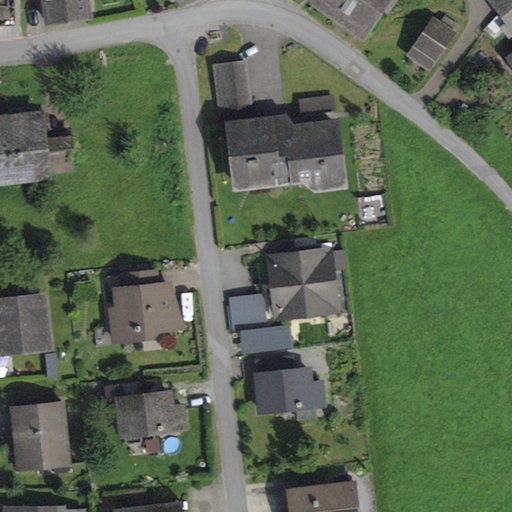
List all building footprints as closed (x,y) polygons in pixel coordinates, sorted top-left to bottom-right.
[(0,0),(0,26),(15,26),(14,0),(0,0)] [(45,0),(49,21),(88,16),(85,0),(45,0)] [(315,0),(329,9),(334,0),(315,0)] [(334,0),(329,9),(349,22),(363,0),(334,0)] [(363,0),(349,22),(365,33),(383,6),(386,0),(363,0)] [(386,0),(383,6),(387,9),(392,0),(386,0)] [(511,0),(491,0),(504,17),(511,10),(511,0)] [(501,29),(509,39),(511,36),(511,10),(504,17),(509,23),(501,29)] [(417,46),(410,56),(429,69),(454,35),(435,21),(434,23),(430,20),(414,44),(417,46)] [(335,124),(293,129),(289,124),(271,126),(271,121),(251,123),(243,63),(215,66),(223,127),(230,126),(238,186),(269,182),(274,182),(278,177),(310,173),(312,183),(317,187),(343,184),(335,124)] [(301,101),(302,113),(334,109),(332,97),(301,101)] [(0,181),(75,172),(71,138),(41,142),(38,116),(0,120),(0,181)] [(299,185),(312,183),(310,173),(278,177),(274,182),(269,182),(269,186),(272,188),(292,186),(294,183),(299,185)] [(290,243),(279,245),(280,253),(282,263),(319,258),(318,249),(292,252),(290,243)] [(340,313),(339,299),(329,300),(325,262),(334,261),(332,247),(318,249),(319,258),(282,263),(280,253),(266,255),(268,266),(268,269),(277,268),(282,306),(273,307),(274,321),(288,319),(287,310),(325,305),(326,315),(340,313)] [(329,300),(339,299),(334,261),(325,262),(329,300)] [(273,307),(282,306),(277,268),(268,269),(268,266),(254,267),(256,285),(270,283),(273,307)] [(165,331),(168,327),(173,326),(169,285),(158,286),(156,271),(121,275),(123,290),(116,291),(118,309),(112,310),(115,341),(142,338),(141,330),(154,328),(158,332),(165,331)] [(173,326),(184,325),(172,284),(169,285),(173,326)] [(0,302),(0,351),(49,347),(44,298),(0,302)] [(231,302),(235,334),(240,333),(266,330),(263,298),(231,302)] [(288,319),(326,315),(325,305),(287,310),(288,319)] [(240,333),(242,350),(288,345),(286,328),(266,330),(240,333)] [(259,375),(293,371),(292,358),(257,362),(259,375)] [(256,376),(261,411),(324,404),(322,383),(310,384),(309,370),(293,371),(259,375),(256,376)] [(118,400),(122,435),(186,427),(183,406),(172,408),(170,393),(155,395),(153,382),(121,386),(122,399),(118,400)] [(69,465),(63,403),(12,408),(15,439),(25,438),(28,469),(69,465)] [(19,470),(28,469),(25,438),(15,439),(19,470)] [(291,492),(292,511),(356,511),(353,485),(291,492)] [(183,511),(182,502),(113,510),(113,511),(183,511)]
